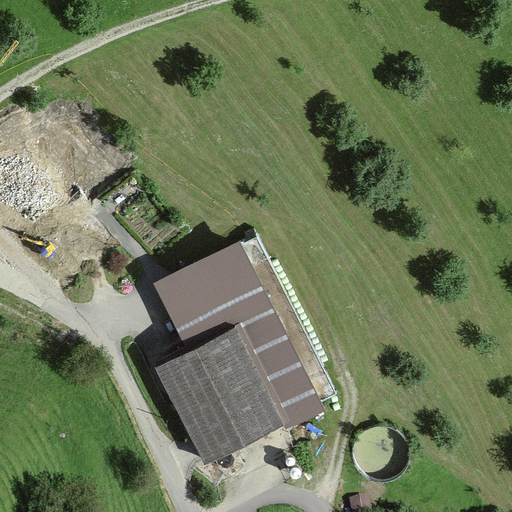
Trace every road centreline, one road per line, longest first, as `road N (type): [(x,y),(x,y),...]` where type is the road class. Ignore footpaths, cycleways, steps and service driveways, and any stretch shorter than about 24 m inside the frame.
road 1 (track): [(45,302),(104,341),(187,511)]
road 2 (track): [(225,0),(81,48),(0,96)]
